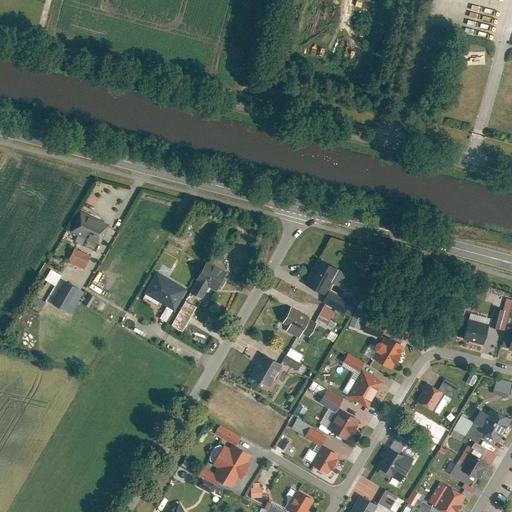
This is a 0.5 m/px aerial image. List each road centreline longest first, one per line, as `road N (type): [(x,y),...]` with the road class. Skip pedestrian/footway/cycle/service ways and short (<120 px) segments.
road 1 (unclassified): [(0,40),(511,175)]
road 2 (unclassified): [(121,511),(303,207)]
road 3 (primary): [(0,126),(303,207)]
road 4 (residential): [(511,372),(462,355),(423,354),(335,491)]
road 5 (primary): [(303,207),(511,262)]
